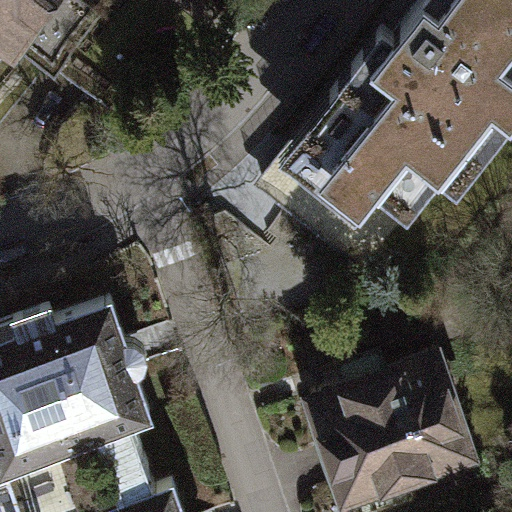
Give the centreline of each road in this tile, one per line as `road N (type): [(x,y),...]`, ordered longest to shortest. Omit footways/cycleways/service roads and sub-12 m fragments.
road 1 (residential): [(259,511),(138,172)]
road 2 (residential): [(138,172),(219,104),(304,0)]
road 3 (residential): [(0,228),(56,213),(138,172)]
